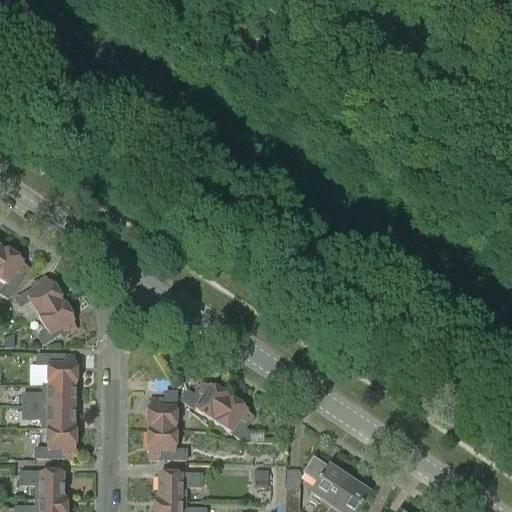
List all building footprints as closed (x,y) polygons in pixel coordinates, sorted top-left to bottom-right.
[(2,254),(0,256),(0,284),(6,288),(0,297),(7,302),(21,280),(28,271),(21,266),(22,265),(3,252),(2,254)] [(28,304),(37,319),(61,305),(50,286),(49,287),(45,280),(31,288),(32,290),(15,301),(20,309),(28,304)] [(61,305),(37,319),(45,333),(36,339),(42,348),(59,337),(61,340),(76,332),(71,325),(73,324),(61,305)] [(3,339),(3,351),(12,351),(12,336),(3,339)] [(48,368),(47,390),(75,390),(75,368),(73,368),(73,360),(57,360),(57,364),(48,363),(48,359),(36,359),(36,368),(48,368)] [(146,381),(146,391),(167,391),(167,380),(146,381)] [(180,404),(212,425),(227,401),(209,389),(208,390),(201,386),(192,399),(186,395),(180,404)] [(23,398),(23,411),(73,411),(73,391),(75,391),(75,390),(47,390),(43,390),(42,397),(23,398)] [(146,411),(146,433),(174,433),(175,396),(164,396),(164,403),(159,403),(148,402),(148,411),(146,411)] [(227,401),(212,425),(243,445),(248,436),(243,433),(252,419),(244,415),(245,413),(227,401)] [(23,411),(23,424),(42,424),(42,431),(46,431),(72,431),(73,411),(23,411)] [(74,431),(72,431),(46,431),(45,453),(35,452),(35,462),(47,462),(47,458),(56,458),(56,462),(61,462),(72,462),(72,453),(74,453),(74,431)] [(174,433),(146,433),(146,455),(147,455),(147,463),(163,463),(164,459),(173,460),(173,463),(184,464),(185,454),(174,454),(174,433)] [(328,511),(348,484),(326,470),(312,461),(301,476),(316,486),(308,497),(311,499),(308,504),(315,508),(312,511),(328,511)] [(19,477),(19,491),(34,491),(34,504),(60,504),(60,502),(65,502),(65,501),(61,501),(62,477),(19,477)] [(157,478),(157,502),(184,502),(184,491),(200,491),(200,479),(157,478)] [(348,484),(328,511),(359,511),(369,498),(348,484)] [(255,490),(255,504),(268,505),(268,490),(255,490)] [(283,511),(296,511),(298,493),(285,492),(283,511)] [(23,511),(65,511),(65,502),(60,502),(60,504),(34,504),(34,511),(23,511)] [(153,502),(152,511),(183,511),(184,502),(157,502),(153,502)]
